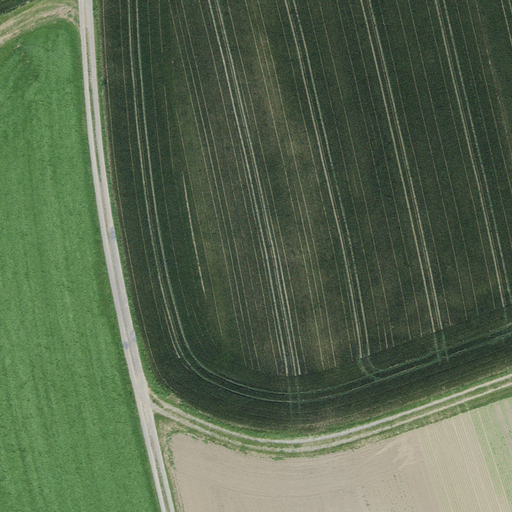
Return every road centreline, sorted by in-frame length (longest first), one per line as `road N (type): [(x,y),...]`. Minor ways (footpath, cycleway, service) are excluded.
road 1 (track): [(169,511),(99,245),(82,0)]
road 2 (track): [(138,393),(268,443),(334,436),(511,376)]
